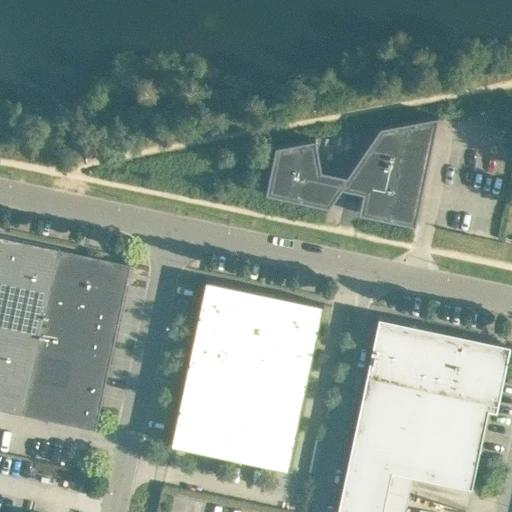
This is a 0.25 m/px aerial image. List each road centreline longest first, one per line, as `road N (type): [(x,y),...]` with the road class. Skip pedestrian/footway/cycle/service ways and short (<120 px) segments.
road 1 (unknown): [(0,429),(123,460),(298,489),(342,263)]
road 2 (unclassified): [(511,299),(172,227)]
road 3 (unclassified): [(172,227),(112,511)]
road 4 (unknown): [(320,511),(372,270)]
road 5 (unclassified): [(172,227),(0,191)]
